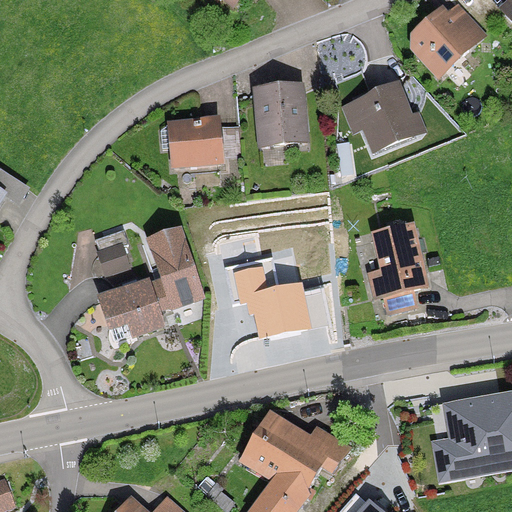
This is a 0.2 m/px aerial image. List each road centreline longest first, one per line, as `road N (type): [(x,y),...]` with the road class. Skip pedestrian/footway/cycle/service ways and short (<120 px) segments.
road 1 (residential): [(15,313),(21,250),(63,178),(120,117),(207,69),(388,0)]
road 2 (tertiary): [(64,429),(511,337)]
road 3 (residential): [(64,429),(51,360),(15,313)]
